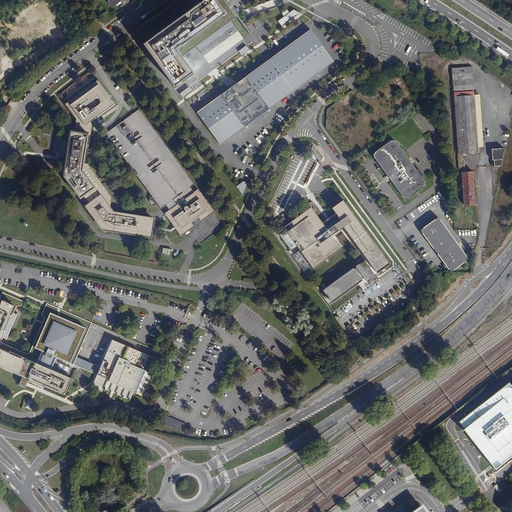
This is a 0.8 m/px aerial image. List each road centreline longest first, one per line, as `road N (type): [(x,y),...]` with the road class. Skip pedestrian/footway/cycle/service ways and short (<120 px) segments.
road 1 (residential): [(303,118),(228,259),(210,276),(139,272),(0,240)]
road 2 (primary): [(511,253),(442,326),(199,472)]
road 3 (primary): [(217,511),(420,369),(439,347)]
road 4 (primary): [(206,489),(286,449),(439,347)]
road 5 (residential): [(0,146),(42,86),(156,0)]
road 6 (unclassified): [(303,118),(420,276)]
road 7 (residential): [(310,0),(365,31),(372,48),(364,67),(303,118)]
road 8 (primary): [(187,467),(164,444),(123,428),(71,431)]
road 9 (primary): [(72,455),(95,435),(113,433),(156,446),(171,475)]
